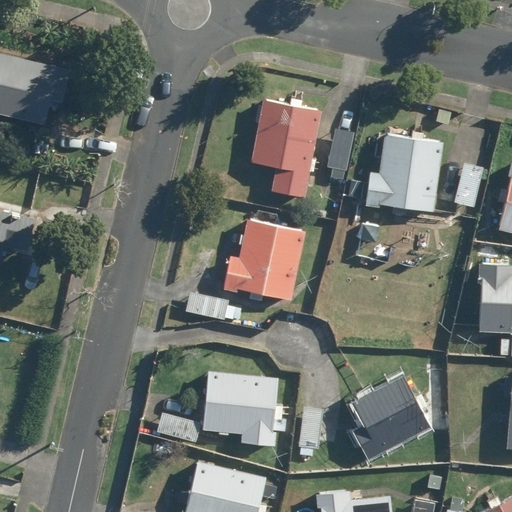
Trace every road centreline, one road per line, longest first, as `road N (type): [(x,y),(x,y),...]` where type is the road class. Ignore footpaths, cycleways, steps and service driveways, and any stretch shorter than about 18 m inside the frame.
road 1 (residential): [(181,46),(68,511)]
road 2 (residential): [(228,12),(311,27),(356,24),(511,61)]
